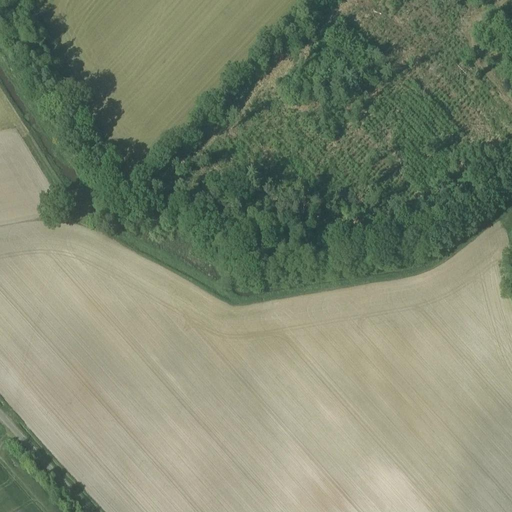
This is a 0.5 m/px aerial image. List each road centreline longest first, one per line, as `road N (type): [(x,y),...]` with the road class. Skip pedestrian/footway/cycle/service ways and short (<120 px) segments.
road 1 (track): [(0,87),(90,220),(240,298),(430,270),(511,204)]
road 2 (unclassified): [(91,511),(0,410)]
